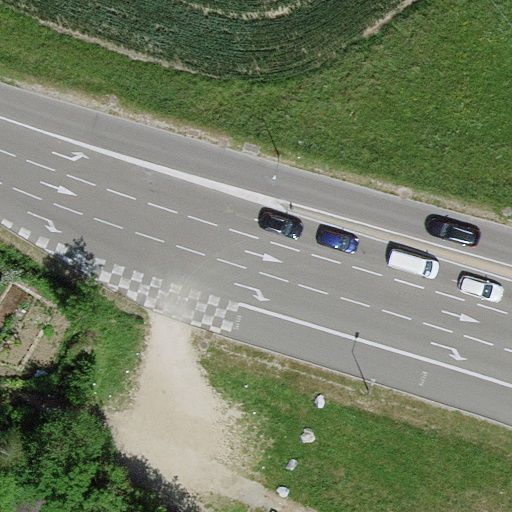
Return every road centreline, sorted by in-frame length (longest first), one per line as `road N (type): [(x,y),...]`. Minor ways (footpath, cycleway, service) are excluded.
road 1 (unclassified): [(140,204),(511,371)]
road 2 (primary): [(140,204),(511,317)]
road 3 (primary): [(0,140),(140,204)]
